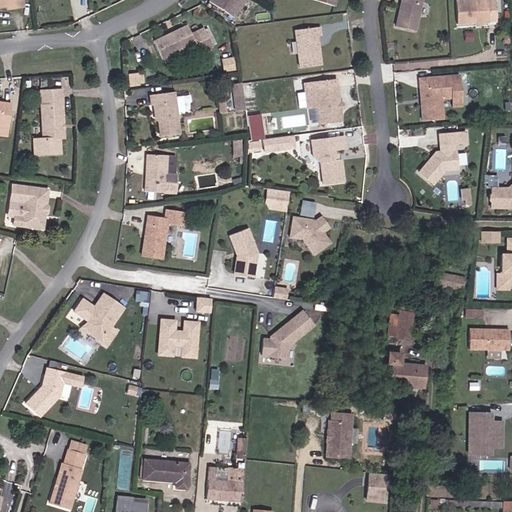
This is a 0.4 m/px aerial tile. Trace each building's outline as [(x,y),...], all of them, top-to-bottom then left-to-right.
[(22,0),(0,0),(0,7),(7,7),(7,10),(24,7),(22,0)] [(212,0),(210,3),(236,20),(248,1),(245,0),(212,0)] [(334,8),(336,0),(313,0),(313,1),(334,8)] [(403,0),(403,2),(405,3),(404,6),(402,7),(397,28),(416,33),(423,0),(403,0)] [(475,23),(479,23),(497,23),(496,0),(457,2),(457,24),(475,24),(475,23)] [(156,42),(164,60),(197,44),(202,53),(214,48),(205,29),(193,35),(189,26),(156,42)] [(322,67),(320,51),(318,37),(321,37),(320,29),(296,32),(297,41),(301,69),(322,67)] [(221,58),(223,70),(234,68),(233,56),(221,58)] [(140,84),(140,76),(130,77),(131,85),(140,84)] [(421,105),(423,121),(444,120),(441,91),(451,90),(461,89),(460,77),(419,80),(421,97),(423,99),(424,105),(421,105)] [(297,78),(284,78),(284,109),(297,110),(297,78)] [(234,96),(244,95),(243,85),(243,84),(233,85),(234,96)] [(342,124),(338,89),(306,93),(308,111),(318,109),(320,126),(342,124)] [(451,90),(452,99),(462,98),(461,89),(451,90)] [(64,140),(62,92),(41,92),(42,139),(30,140),(30,157),(58,156),(57,141),(64,140)] [(176,98),(175,92),(152,95),(153,105),(155,105),(156,115),(159,115),(161,136),(181,134),(178,113),(176,98)] [(245,105),(244,95),(234,96),(236,106),(245,105)] [(176,98),(178,113),(186,112),(184,97),(176,98)] [(10,125),(12,105),(0,103),(0,127),(1,124),(10,125)] [(236,113),(246,112),(245,105),(236,106),(236,113)] [(466,143),(465,133),(440,135),(441,145),(440,145),(440,152),(438,152),(434,157),(432,156),(418,172),(433,184),(445,170),(457,170),(456,151),(454,151),(454,144),(466,143)] [(292,137),(262,141),(263,148),(270,147),(271,152),(284,151),(283,147),(293,146),(292,137)] [(342,162),(339,162),(333,163),(333,160),(335,157),(335,152),(346,150),(345,138),(312,142),(314,155),(321,160),(323,186),(344,184),(342,162)] [(233,141),(233,149),(241,149),(241,141),(233,141)] [(168,174),(168,156),(148,156),(147,192),(178,193),(179,175),(168,174)] [(511,186),(508,190),(491,190),(492,195),(489,196),(489,204),(491,205),(492,210),(511,210),(511,186)] [(9,203),(15,204),(23,205),(25,207),(24,217),(20,219),(13,218),(12,227),(42,231),(43,217),(47,215),(47,209),(45,206),(47,192),(11,187),(9,203)] [(291,194),(269,190),(267,204),(271,211),(287,214),(291,194)] [(23,205),(15,204),(13,218),(20,219),(24,217),(25,207),(23,205)] [(180,224),(181,212),(167,210),(165,219),(149,216),(146,232),(149,234),(148,238),(145,238),(142,255),(163,258),(169,223),(180,224)] [(330,229),(322,218),(316,222),(315,221),(294,218),(291,238),(303,240),(315,256),(331,244),(324,234),(330,229)] [(254,277),(258,253),(248,229),(230,235),(238,255),(235,274),(254,277)] [(480,245),(493,245),(493,234),(480,234),(480,245)] [(502,257),(502,276),(502,282),(509,288),(510,288),(511,288),(511,241),(508,241),(508,256),(502,257)] [(462,290),(464,277),(441,273),(439,286),(462,290)] [(502,282),(502,276),(497,276),(497,293),(510,293),(510,288),(509,288),(502,282)] [(274,294),(282,295),(283,288),(275,287),(274,294)] [(135,301),(148,302),(149,292),(136,291),(135,301)] [(87,323),(89,332),(100,339),(98,342),(104,346),(115,331),(108,327),(121,308),(100,295),(91,308),(79,300),(71,312),(86,322),(87,323)] [(213,300),(198,298),(197,312),(211,314),(213,300)] [(408,340),(414,300),(401,299),(398,316),(391,315),(387,335),(395,336),(394,338),(408,340)] [(288,347),(315,325),(303,311),(274,334),(276,336),(270,340),(267,340),(263,340),(262,356),(269,356),(269,359),(288,359),(288,347)] [(469,311),(469,320),(479,320),(479,311),(469,311)] [(176,321),(162,320),(160,354),(173,355),(174,345),(184,346),(183,356),(196,357),(199,324),(185,322),(184,333),(175,332),(176,321)] [(78,328),(98,342),(100,339),(89,332),(87,323),(86,322),(78,328)] [(488,334),(488,332),(470,331),(470,352),(510,352),(510,332),(494,332),(492,334),(488,334)] [(423,388),(425,365),(400,363),(401,353),(388,352),(387,363),(392,364),(390,384),(423,388)] [(502,352),(489,352),(489,361),(501,361),(502,352)] [(48,365),(61,369),(62,363),(49,359),(48,365)] [(26,404),(39,417),(59,397),(65,373),(47,369),(42,387),(26,404)] [(312,405),(303,404),(302,412),(311,413),(312,405)] [(329,421),(328,432),(330,433),(330,440),(328,442),(327,456),(349,458),(350,442),(347,441),(348,430),(351,429),(351,415),(332,413),(332,421),(329,421)] [(471,413),(471,421),(493,422),(493,414),(471,413)] [(493,422),(471,421),(470,445),(478,445),(478,450),(491,451),(491,446),(503,446),(503,422),(493,422)] [(246,454),(248,439),(238,438),(237,453),(246,454)] [(70,450),(84,454),(86,446),(72,442),(70,450)] [(478,445),(470,445),(470,454),(491,455),(491,451),(478,450),(478,445)] [(80,468),(84,454),(70,450),(69,449),(65,464),(64,463),(51,504),(69,510),(82,469),(80,468)] [(187,488),(189,463),(144,459),(143,479),(176,482),(175,487),(187,488)] [(230,501),(242,503),(244,481),(228,480),(216,479),(217,467),(210,466),(207,500),(224,501),(224,498),(230,499),(230,501)] [(228,480),(244,481),(245,469),(230,468),(228,480)] [(383,501),(385,473),(370,472),(368,500),(383,501)] [(447,496),(447,486),(428,486),(428,493),(426,493),(425,496),(447,496)] [(115,511),(145,511),(146,504),(132,503),(132,497),(117,496),(115,511)] [(511,500),(503,500),(502,509),(511,509),(511,500)]
